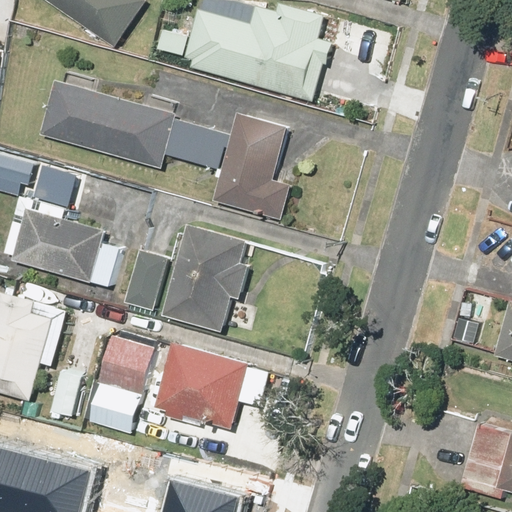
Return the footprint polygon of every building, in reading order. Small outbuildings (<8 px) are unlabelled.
[(49,0),(119,48),(151,2),(148,0),(49,0)] [(318,103),(329,65),(331,65),(338,43),(323,39),(329,16),(283,3),(281,12),(261,6),(255,25),(212,13),(203,10),(189,58),(198,60),(195,68),(318,103)] [(182,113),(60,79),(43,137),(165,171),(182,113)] [(244,112),(218,200),(286,221),(297,187),(278,181),(294,128),(244,112)] [(21,155),(0,150),(0,186),(13,189),(21,155)] [(105,180),(66,168),(59,190),(98,202),(105,180)] [(111,230),(31,210),(17,262),(97,283),(111,230)] [(229,332),(237,300),(245,302),(255,266),(246,264),(253,240),(194,224),(169,316),(229,332)] [(174,257),(144,249),(129,303),(159,311),(174,257)] [(58,320),(39,314),(43,301),(7,291),(0,315),(0,392),(35,403),(58,320)] [(511,358),(511,308),(499,355),(511,358)] [(136,432),(158,349),(116,338),(94,420),(136,432)] [(235,432),(253,366),(179,346),(161,412),(235,432)] [(85,374),(64,370),(54,412),(75,417),(85,374)] [(511,432),(482,424),(465,488),(506,499),(507,496),(511,497),(511,432)] [(0,450),(0,511),(81,511),(91,472),(0,450)] [(173,481),(164,511),(236,511),(240,499),(173,481)]
